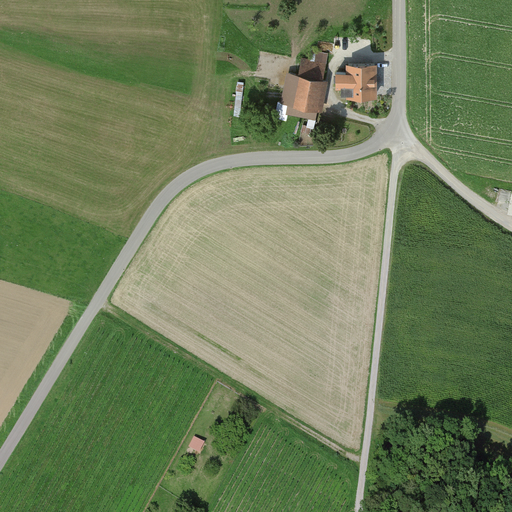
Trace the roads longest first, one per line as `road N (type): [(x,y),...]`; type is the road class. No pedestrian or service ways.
road 1 (unclassified): [(0,462),(163,198),(220,163),(346,155),(390,132),(398,0)]
road 2 (track): [(360,511),(396,155),(390,132)]
